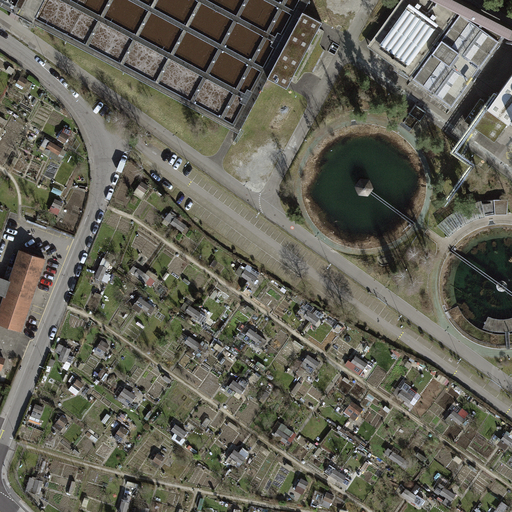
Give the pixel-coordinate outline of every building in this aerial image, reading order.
[(424,7),(429,0),(398,0),(365,46),(408,77),(447,23),(424,7)] [(441,0),(429,0),(424,7),(447,23),(456,11),(441,0)] [(511,27),(457,0),(434,0),(511,41),(511,27)] [(502,34),(463,6),(411,78),(449,106),(502,34)] [(300,11),(265,77),(285,87),(320,21),(300,11)] [(511,71),(486,107),(481,103),(482,100),(478,98),(463,120),(492,141),(506,123),(507,123),(510,120),(511,120),(511,71)] [(33,82),(21,75),(16,84),(28,92),(33,82)] [(424,112),(413,104),(407,113),(418,120),(424,112)] [(58,138),(65,142),(72,131),(65,127),(58,138)] [(60,162),(67,150),(45,137),(38,149),(60,162)] [(60,167),(72,173),(74,169),(63,163),(60,167)] [(142,197),(149,186),(142,180),(134,192),(142,197)] [(58,215),(64,202),(55,198),(49,211),(58,215)] [(492,199),(492,201),(493,214),(505,214),(506,199),(492,199)] [(446,217),(436,226),(447,236),(455,228),(464,223),(473,219),(483,216),(480,203),(479,201),(467,205),(456,210),(446,217)] [(492,201),(480,203),(483,216),(493,214),(492,201)] [(165,218),(182,231),(183,230),(188,234),(191,229),(187,225),(187,224),(170,211),(165,218)] [(0,323),(18,329),(43,257),(18,249),(8,280),(0,277),(0,323)] [(110,261),(103,258),(95,277),(107,283),(111,274),(105,271),(110,261)] [(130,271),(152,286),(159,276),(148,269),(146,273),(134,265),(130,271)] [(241,275),(253,283),(258,276),(246,268),(241,275)] [(151,313),(155,307),(140,296),(133,307),(140,312),(143,308),(151,313)] [(180,307),(198,319),(202,313),(185,301),(180,307)] [(304,316),(315,324),(323,312),(312,304),(304,316)] [(255,315),(257,312),(248,305),(246,308),(255,315)] [(262,346),(266,340),(250,327),(245,333),(262,346)] [(185,342),(202,353),(206,347),(189,335),(185,342)] [(95,352),(102,356),(110,343),(102,339),(95,352)] [(69,354),(71,348),(64,345),(65,345),(59,343),(56,351),(61,353),(59,359),(66,362),(66,361),(72,363),(75,356),(69,354)] [(312,373),(320,362),(309,354),(301,365),(312,373)] [(359,374),(367,363),(356,355),(348,366),(359,374)] [(97,375),(102,378),(107,371),(103,368),(97,375)] [(229,385),(241,393),(249,382),(242,377),(239,382),(233,379),(233,380),(228,376),(225,381),(230,384),(229,385)] [(85,383),(77,378),(70,389),(77,394),(85,383)] [(394,392),(409,403),(418,392),(411,387),(409,390),(405,387),(404,389),(399,385),(394,392)] [(128,406),(136,395),(125,387),(117,398),(128,406)] [(355,420),(363,408),(353,400),(348,407),(348,408),(345,412),(355,420)] [(31,416),(39,419),(45,406),(36,403),(31,416)] [(449,415),(461,424),(465,418),(468,413),(462,408),(458,412),(454,409),(449,415)] [(54,425),(60,430),(68,419),(61,415),(54,425)] [(203,424),(207,427),(211,420),(207,417),(203,424)] [(228,424),(236,430),(238,427),(230,421),(228,424)] [(274,433),(286,442),(294,431),(282,422),(274,433)] [(183,438),(188,432),(176,423),(171,429),(183,438)] [(129,430),(121,425),(114,436),(121,441),(129,430)] [(510,444),(511,445),(511,432),(511,433),(507,430),(501,438),(497,443),(506,450),(510,444)] [(268,454),(271,451),(263,445),(261,448),(268,454)] [(230,454),(242,463),(250,451),(243,446),(239,452),(234,448),(230,454)] [(384,453),(405,468),(410,462),(394,450),(393,450),(389,447),(384,453)] [(160,463),(164,456),(158,452),(154,459),(160,463)] [(425,462),(428,458),(419,452),(416,455),(425,462)] [(454,459),(460,464),(463,460),(457,455),(454,459)] [(292,471),(294,467),(287,462),(284,466),(292,471)] [(330,474),(343,482),(347,475),(334,468),(330,474)] [(39,493),(44,480),(31,476),(27,489),(39,493)] [(295,490),(303,494),(309,481),(301,477),(295,490)] [(443,502),(448,506),(456,494),(444,486),(445,485),(440,482),(434,491),(439,494),(440,493),(446,497),(443,502)] [(402,494),(419,505),(423,499),(406,488),(402,494)] [(319,503),(329,508),(335,495),(327,491),(326,493),(325,492),(319,503)] [(119,511),(127,511),(131,495),(124,493),(119,511)]
